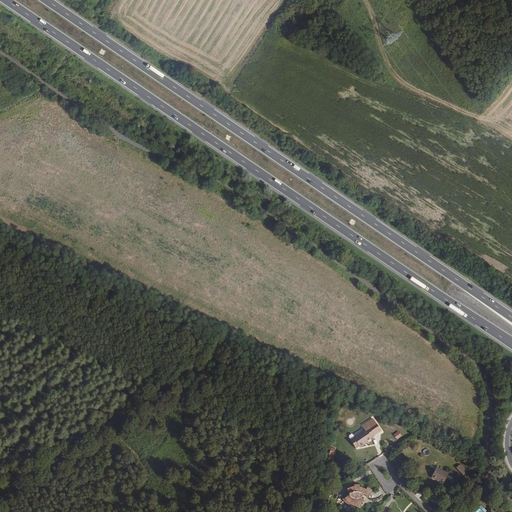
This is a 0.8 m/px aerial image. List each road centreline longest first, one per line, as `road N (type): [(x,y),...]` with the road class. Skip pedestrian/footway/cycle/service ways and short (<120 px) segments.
road 1 (motorway): [(5,0),(511,344)]
road 2 (motorway): [(511,317),(46,0)]
road 3 (track): [(217,347),(0,494)]
